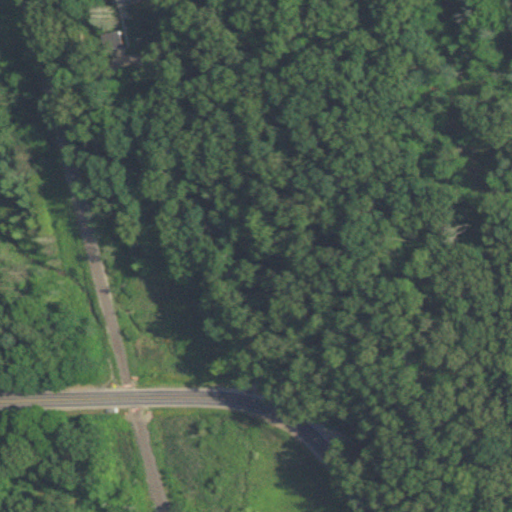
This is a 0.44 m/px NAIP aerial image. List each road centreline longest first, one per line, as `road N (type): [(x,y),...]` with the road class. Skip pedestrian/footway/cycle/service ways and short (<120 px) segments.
road 1 (residential): [(278,411),(190,230),(163,137),(175,59),(197,35),(258,0)]
road 2 (residential): [(0,401),(196,397),(257,404),(322,447),(366,511)]
